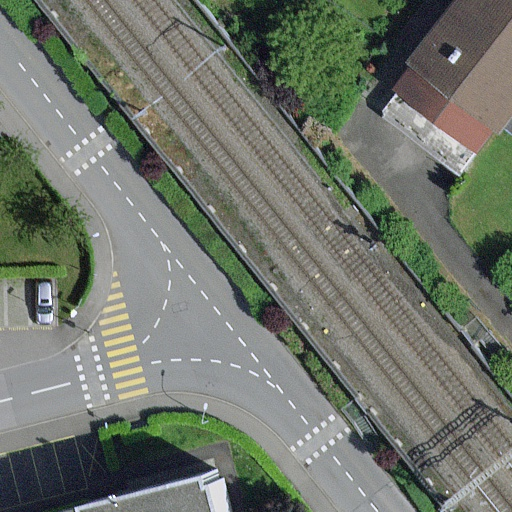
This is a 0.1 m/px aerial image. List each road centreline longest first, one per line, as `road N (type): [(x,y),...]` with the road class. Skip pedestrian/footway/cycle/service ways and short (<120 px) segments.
road 1 (residential): [(225,319),(0,37)]
road 2 (residential): [(374,511),(225,319)]
road 3 (residential): [(0,398),(225,319)]
road 4 (residential): [(380,144),(511,317)]
